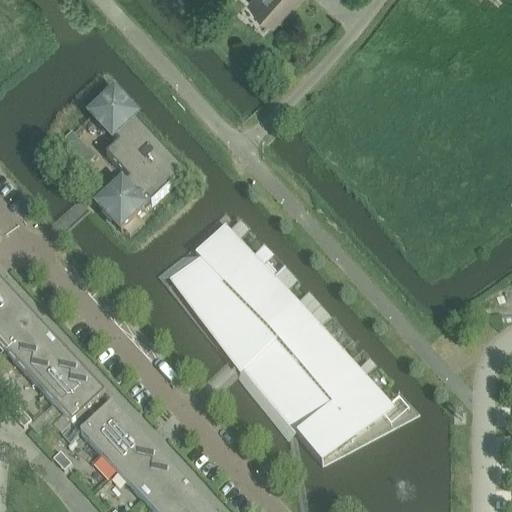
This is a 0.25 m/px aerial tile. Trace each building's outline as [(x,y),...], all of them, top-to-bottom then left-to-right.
[(251,0),(249,2),(273,24),(295,0),(251,0)] [(137,122),(115,98),(92,120),(114,144),(115,143),(120,149),(107,161),(130,186),(125,191),(123,189),(99,211),(121,235),(145,213),(143,211),(148,206),(152,210),(186,179),(135,124),(137,122)] [(72,155),(62,164),(76,179),(86,170),(72,155)] [(196,259),(202,265),(175,289),(239,362),(245,356),(248,361),(253,366),(243,375),(302,437),(325,462),(385,410),(225,233),(227,231),(226,230),(196,259)] [(0,350),(73,430),(76,427),(84,435),(81,438),(146,509),(149,511),(211,511),(179,477),(171,469),(114,408),(111,411),(103,402),(106,399),(51,340),(32,319),(0,284),(0,350)] [(21,413),(13,420),(24,432),(32,425),(21,413)] [(72,468),(61,456),(54,463),(65,475),(72,468)]
